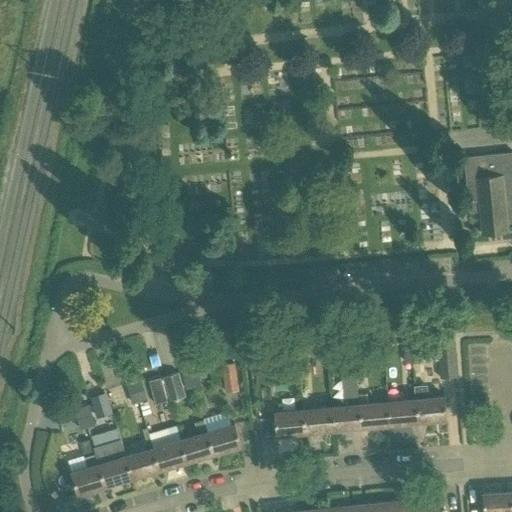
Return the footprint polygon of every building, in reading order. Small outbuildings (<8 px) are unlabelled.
[(511,151),(464,156),(466,182),(477,180),(479,200),(469,201),(470,212),(480,211),(482,233),(509,230),(508,222),(511,221),(511,151)] [(440,378),(457,377),(454,341),(437,342),(440,378)] [(404,343),(405,353),(419,352),(418,342),(404,343)] [(368,344),(369,365),(384,364),(384,354),(383,343),(368,344)] [(348,345),(348,355),(362,355),(362,345),(348,345)] [(292,358),(306,358),(305,348),(292,348),(292,358)] [(419,352),(405,353),(405,362),(419,362),(419,352)] [(362,355),(348,355),(349,365),(363,365),(362,355)] [(268,362),(267,357),(255,358),(258,383),(271,381),(269,361),(268,362)] [(306,368),(306,358),(292,358),(293,368),(306,368)] [(195,363),(198,373),(211,369),(208,360),(195,363)] [(222,364),(226,393),(239,391),(235,362),(222,364)] [(184,378),(197,375),(194,365),(181,369),(184,378)] [(186,396),(179,374),(164,379),(171,401),(186,396)] [(200,384),(197,375),(184,378),(186,388),(200,384)] [(167,401),(161,378),(149,381),(156,405),(167,401)] [(130,394),(143,390),(140,381),(127,384),(130,394)] [(414,386),(415,398),(418,421),(446,419),(444,396),(428,397),(426,385),(414,386)] [(146,400),(143,390),(130,394),(132,403),(146,400)] [(109,406),(105,394),(92,398),(95,410),(109,406)] [(359,404),(361,427),(390,424),(388,401),(368,403),(367,395),(358,396),(359,404)] [(388,401),(390,424),(418,421),(415,398),(388,401)] [(331,407),(333,430),(361,427),(359,404),(335,406),(331,407)] [(79,419),(92,415),(89,406),(76,410),(79,419)] [(305,432),(333,430),(331,407),(303,409),(305,432)] [(305,432),(303,409),(275,412),(277,435),(305,432)] [(95,425),(92,415),(79,419),(81,429),(95,425)] [(181,440),(187,462),(215,453),(208,431),(205,421),(197,423),(200,434),(181,440)] [(208,431),(215,453),(242,445),(235,423),(232,424),(208,431)] [(143,431),(146,442),(151,440),(148,429),(143,431)] [(94,448),(96,454),(106,486),(133,478),(127,456),(122,440),(94,448)] [(154,448),(160,470),(187,462),(181,440),(154,448)] [(154,448),(127,456),(133,478),(160,470),(154,448)] [(72,472),(78,494),(106,486),(96,454),(85,457),(88,467),(72,472)] [(511,511),(511,491),(483,493),(483,511),(511,511)] [(414,498),(415,511),(445,511),(443,495),(414,498)] [(388,501),(389,511),(415,511),(414,498),(388,501)] [(359,504),(359,511),(389,511),(388,501),(359,504)]
